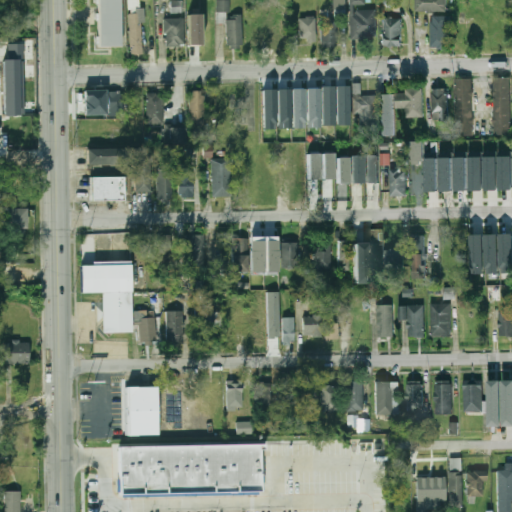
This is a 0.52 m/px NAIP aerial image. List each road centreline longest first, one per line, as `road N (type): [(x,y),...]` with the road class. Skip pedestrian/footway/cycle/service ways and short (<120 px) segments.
road 1 (secondary): [(64,511),(57,0)]
road 2 (residential): [(58,78),(511,64)]
road 3 (residential): [(59,219),(511,212)]
road 4 (residential): [(61,365),(511,358)]
